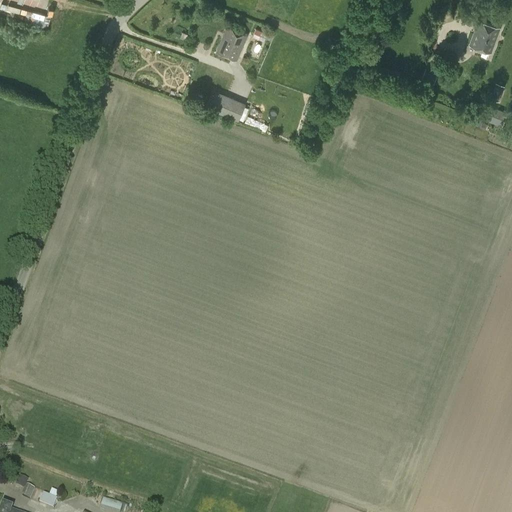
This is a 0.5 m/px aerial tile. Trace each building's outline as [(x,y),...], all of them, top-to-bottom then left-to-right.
[(24,21),(43,26),(46,15),(21,7),(19,13),(26,15),(24,21)] [(470,44),(490,52),(499,28),(478,20),(470,44)] [(248,35),(227,26),(216,51),(237,60),(248,35)] [(267,33),(256,29),(253,36),(264,40),(267,33)] [(433,86),(438,73),(425,68),(421,81),(433,86)] [(486,96),(498,100),(502,89),(495,86),(493,93),(488,91),(486,96)] [(209,107),(228,114),(235,97),(216,89),(209,107)] [(482,117),(501,124),(505,113),(487,106),(482,117)] [(15,485),(23,489),(28,480),(20,476),(15,485)] [(30,486),(24,497),(30,500),(35,488),(30,486)] [(57,498),(43,493),(39,503),(53,509),(57,498)] [(103,498),(100,508),(110,511),(120,511),(123,505),(103,498)] [(2,503),(0,508),(0,511),(16,511),(10,510),(11,507),(2,503)]
